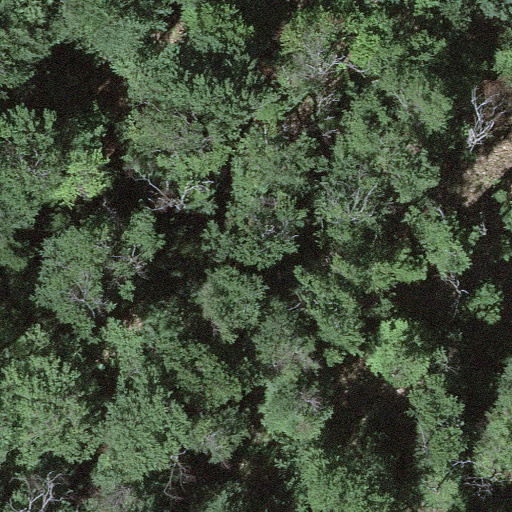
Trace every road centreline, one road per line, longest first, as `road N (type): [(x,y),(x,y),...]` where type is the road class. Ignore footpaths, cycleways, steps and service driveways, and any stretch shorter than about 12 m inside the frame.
road 1 (track): [(0,377),(419,511)]
road 2 (track): [(309,0),(511,59)]
